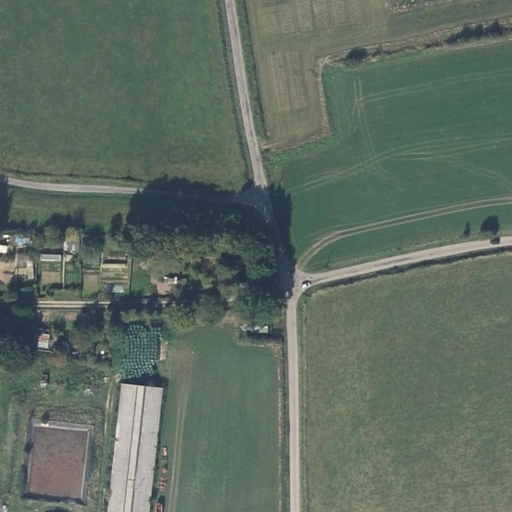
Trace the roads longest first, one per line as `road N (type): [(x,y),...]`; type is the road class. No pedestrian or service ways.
road 1 (track): [(290,285),(167,304),(0,303)]
road 2 (unclassified): [(0,178),(266,200)]
road 3 (unclassified): [(295,511),(290,285)]
road 4 (unclassified): [(290,285),(511,242)]
road 5 (unclassified): [(266,200),(229,0)]
